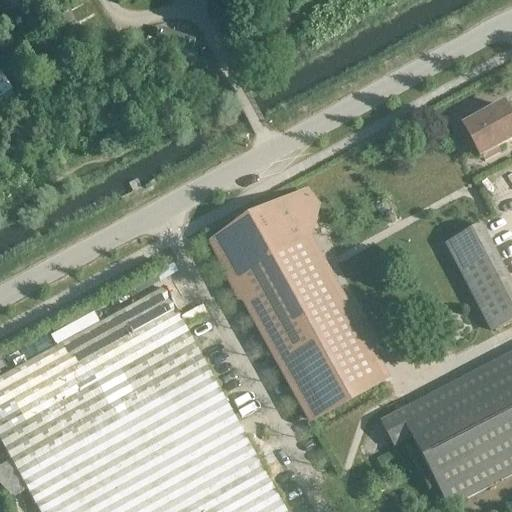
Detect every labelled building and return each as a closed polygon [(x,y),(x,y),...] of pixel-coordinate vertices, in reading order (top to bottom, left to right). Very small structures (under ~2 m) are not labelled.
[(511,117),(511,118),(504,107),(479,120),(473,109),(448,123),(455,135),(465,130),(480,158),(482,157),(485,163),(500,154),(497,149),(511,140),(511,117)] [(235,281),(306,243),(308,241),(317,207),(308,195),(219,245),(229,273),(231,274),(235,281)] [(444,244),(454,262),(492,332),(511,320),(511,293),(476,227),(444,244)] [(235,281),(315,421),(383,383),(308,241),(306,243),(235,281)] [(0,437),(39,511),(284,511),(169,295),(0,384),(0,437)] [(511,478),(511,357),(380,426),(393,451),(411,442),(447,511),(511,478)]
